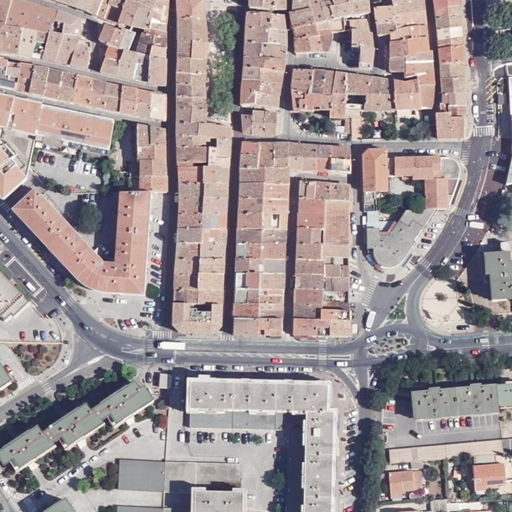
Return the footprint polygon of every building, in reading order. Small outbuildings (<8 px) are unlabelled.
[(0,0),(0,53),(19,56),(23,30),(6,27),(13,0),(0,0)] [(59,13),(14,0),(13,0),(6,27),(23,30),(37,33),(50,35),(50,33),(52,33),(59,13)] [(49,0),(78,9),(89,13),(90,13),(94,0),(49,0)] [(94,0),(90,13),(97,16),(101,0),(94,0)] [(101,0),(97,16),(104,19),(112,2),(104,0),(101,0)] [(104,0),(112,2),(104,19),(118,25),(118,23),(120,18),(126,0),(104,0)] [(138,8),(140,0),(126,0),(120,18),(118,23),(118,25),(119,23),(131,27),(138,8)] [(153,20),(166,25),(168,0),(140,0),(138,8),(131,27),(129,32),(135,34),(143,34),(147,35),(149,30),(152,31),(152,30),(153,20)] [(177,0),(179,20),(206,20),(204,0),(177,0)] [(274,0),(249,0),(250,8),(275,10),(274,0)] [(274,0),(275,10),(285,11),(285,0),(274,0)] [(311,9),(308,0),(298,0),(294,1),(293,13),(311,9)] [(328,22),(321,0),(308,0),(311,9),(316,25),(328,22)] [(321,0),(328,22),(337,20),(334,7),(337,6),(334,0),(321,0)] [(359,0),(352,1),(352,2),(353,9),(368,7),(367,0),(359,0)] [(374,2),(376,23),(392,23),(394,23),(393,14),(395,14),(392,0),(379,0),(380,2),(374,2)] [(392,0),(395,14),(399,14),(425,10),(424,0),(392,0)] [(433,0),(435,9),(460,7),(460,0),(433,0)] [(352,2),(337,6),(334,7),(337,20),(344,18),(353,16),(353,9),(352,2)] [(369,14),(368,7),(353,9),(353,16),(369,14)] [(436,18),(461,16),(460,7),(435,9),(436,18)] [(311,9),(293,13),(290,13),(293,30),(294,30),(315,25),(316,25),(311,9)] [(395,23),(395,31),(410,28),(427,26),(425,10),(399,14),(400,22),(395,23)] [(80,20),(59,13),(52,33),(65,36),(81,38),(80,20)] [(247,15),(245,46),(268,46),(270,30),(271,30),(272,16),(247,15)] [(272,16),(271,30),(285,30),(283,16),(272,16)] [(438,31),(462,28),(461,16),(436,18),(438,31)] [(328,22),(316,25),(315,25),(318,37),(321,53),(328,53),(331,44),(332,38),(331,33),(344,31),(344,21),(344,18),(337,20),(328,22)] [(371,34),(369,19),(344,21),(344,31),(352,31),(361,31),(371,34)] [(166,32),(166,25),(153,20),(152,30),(166,32)] [(179,20),(179,43),(194,43),(208,44),(206,20),(179,20)] [(378,37),(390,35),(390,32),(395,31),(395,23),(394,23),(392,23),(376,23),(378,37)] [(135,34),(129,32),(123,29),(122,30),(117,27),(116,30),(106,25),(99,42),(109,48),(124,51),(137,54),(139,45),(143,34),(135,34)] [(295,38),(318,37),(315,25),(294,30),(295,38)] [(410,28),(411,40),(428,38),(427,26),(410,28)] [(390,32),(390,35),(391,43),(411,40),(410,28),(395,31),(390,32)] [(439,40),(462,38),(462,28),(438,31),(439,40)] [(23,30),(19,56),(33,58),(37,33),(23,30)] [(166,38),(166,32),(152,30),(152,31),(149,30),(147,35),(166,38)] [(270,30),(268,46),(286,47),(286,30),(285,30),(271,30),(270,30)] [(373,49),(371,34),(361,31),(352,31),(352,43),(352,48),(360,49),(361,56),(360,60),(359,69),(372,71),(374,50),(373,49)] [(37,33),(33,58),(43,60),(50,35),(37,33)] [(51,61),(56,62),(65,36),(52,33),(50,33),(50,35),(43,60),(51,61)] [(166,50),(166,38),(147,35),(143,34),(139,45),(157,48),(166,50)] [(74,55),(90,60),(89,49),(78,46),(81,38),(65,36),(56,62),(70,66),(74,55)] [(318,53),(321,53),(318,37),(295,38),(296,54),(318,53)] [(411,40),(391,43),(390,59),(429,51),(428,38),(411,40)] [(439,40),(439,50),(463,47),(462,38),(439,40)] [(179,43),(179,60),(194,60),(194,43),(179,43)] [(194,60),(207,60),(208,44),(194,43),(194,60)] [(166,61),(166,50),(157,48),(139,45),(137,54),(138,55),(150,57),(166,61)] [(268,46),(245,46),(245,58),(251,59),(265,60),(275,60),(285,61),(287,47),(286,47),(268,46)] [(439,50),(441,65),(463,64),(463,47),(439,50)] [(124,51),(109,48),(105,58),(121,62),(124,51)] [(138,55),(137,54),(124,51),(121,62),(116,77),(133,80),(136,65),(138,55)] [(429,51),(390,59),(390,72),(405,74),(406,63),(433,62),(433,51),(429,51)] [(88,70),(90,60),(74,55),(70,66),(88,70)] [(149,67),(150,57),(138,55),(136,65),(149,67)] [(166,87),(166,61),(150,57),(149,67),(148,83),(166,87)] [(121,62),(105,58),(100,73),(116,77),(121,62)] [(251,59),(245,58),(244,70),(260,71),(270,72),(283,74),(284,74),(285,61),(275,60),(265,60),(251,59)] [(179,60),(178,74),(206,75),(207,60),(194,60),(179,60)] [(0,91),(16,95),(17,91),(19,79),(7,77),(9,64),(0,62),(0,91)] [(406,63),(405,74),(405,79),(417,76),(434,73),(433,62),(406,63)] [(19,79),(21,66),(9,64),(7,77),(19,79)] [(441,65),(442,79),(464,79),(463,64),(441,65)] [(148,83),(149,67),(136,65),(133,80),(148,83)] [(32,81),(34,68),(21,66),(19,79),(32,81)] [(47,84),(49,71),(34,68),(32,81),(29,94),(44,97),(47,84)] [(260,71),(244,70),(243,80),(260,81),(260,71)] [(294,70),(291,91),(305,95),(318,96),(319,90),(306,89),(308,71),(294,70)] [(61,88),(63,74),(49,71),(47,84),(61,88)] [(270,72),(260,71),(260,81),(260,87),(266,88),(280,89),(283,74),(270,72)] [(319,90),(318,96),(321,97),(325,72),(308,71),(306,89),(319,90)] [(321,97),(320,111),(330,111),(336,74),(332,73),(325,72),(321,97)] [(434,73),(417,76),(417,81),(418,87),(419,87),(421,109),(424,109),(432,109),(434,104),(434,92),(434,84),(434,73)] [(75,91),(77,77),(63,74),(61,88),(74,91),(75,91)] [(178,74),(178,87),(205,87),(206,75),(178,74)] [(345,87),(346,75),(336,74),(330,111),(330,119),(346,119),(346,117),(346,111),(346,105),(347,94),(346,94),(347,87),(345,87)] [(366,97),(370,79),(346,75),(345,87),(347,87),(346,94),(347,94),(366,97)] [(90,94),(92,81),(77,77),(75,91),(74,91),(73,103),(88,107),(90,94)] [(29,94),(32,81),(19,79),(17,91),(29,94)] [(395,111),(394,82),(370,79),(366,97),(364,112),(372,112),(381,111),(394,111),(395,111)] [(442,79),(443,94),(444,95),(455,95),(465,94),(464,79),(442,79)] [(260,81),(243,80),(241,106),(255,105),(255,106),(256,94),(259,94),(260,87),(260,81)] [(105,97),(106,84),(92,81),(90,94),(105,97)] [(418,87),(417,81),(405,84),(399,83),(394,82),(395,111),(421,109),(419,87),(418,87)] [(59,101),(61,88),(47,84),(44,97),(59,101)] [(121,100),(122,88),(106,84),(105,97),(121,100)] [(178,87),(177,98),(206,99),(205,87),(178,87)] [(256,94),(255,106),(259,107),(278,109),(279,97),(266,96),(266,88),(260,87),(259,94),(256,94)] [(73,103),(74,91),(61,88),(59,101),(73,103)] [(135,103),(137,91),(122,88),(121,100),(119,114),(134,117),(135,103)] [(279,97),(280,89),(266,88),(266,96),(279,97)] [(150,106),(150,93),(137,91),(135,103),(150,106)] [(291,91),(294,111),(300,111),(319,111),(320,111),(321,97),(318,96),(305,95),(291,91)] [(165,96),(150,93),(150,106),(149,119),(154,120),(164,122),(165,96)] [(88,107),(103,110),(105,97),(90,94),(88,107)] [(450,119),(465,119),(465,107),(455,106),(455,95),(444,95),(443,94),(440,101),(441,114),(450,114),(450,119)] [(455,106),(465,107),(465,94),(455,95),(455,106)] [(103,110),(119,114),(121,100),(105,97),(103,110)] [(0,200),(3,204),(30,183),(0,150),(0,130),(37,139),(111,155),(116,124),(0,98),(0,200)] [(177,98),(177,123),(200,125),(206,125),(206,99),(177,98)] [(149,119),(150,106),(135,103),(134,117),(147,119),(149,119)] [(380,122),(381,111),(372,112),(372,122),(380,122)] [(264,136),(265,113),(253,112),(253,117),(252,136),(264,136)] [(277,114),(265,113),(264,136),(276,136),(277,114)] [(464,140),(465,119),(450,119),(450,114),(441,114),(436,114),(437,139),(464,140)] [(252,136),(253,117),(243,115),(244,133),(252,136)] [(351,134),(352,118),(346,117),(346,119),(343,134),(351,134)] [(177,123),(178,136),(199,137),(200,125),(177,123)] [(141,176),(167,177),(166,162),(166,148),(151,147),(151,128),(137,125),(138,163),(141,163),(141,176)] [(199,137),(206,139),(215,139),(215,126),(206,125),(200,125),(199,137)] [(215,139),(230,141),(231,127),(215,126),(215,139)] [(151,147),(166,148),(166,131),(151,128),(151,147)] [(178,136),(178,149),(207,149),(206,139),(199,137),(178,136)] [(206,139),(207,149),(209,149),(209,158),(230,159),(230,141),(215,139),(206,139)] [(242,143),(242,156),(258,157),(259,144),(251,144),(242,143)] [(241,170),(241,185),(265,185),(289,185),(289,170),(288,169),(288,157),(288,145),(289,144),(273,145),(273,170),(257,169),(241,170)] [(258,157),(257,169),(273,170),(273,145),(259,144),(258,157)] [(288,145),(288,157),(303,158),(316,159),(317,159),(317,147),(288,145)] [(332,148),(317,147),(317,159),(332,160),(332,148)] [(350,149),(332,148),(332,160),(351,161),(350,149)] [(178,149),(179,168),(204,169),(209,169),(209,158),(209,149),(207,149),(178,149)] [(387,178),(387,160),(386,151),(369,151),(363,156),(364,192),(376,192),(387,192),(387,178)] [(242,156),(241,170),(257,169),(258,157),(242,156)] [(288,169),(289,170),(303,171),(303,158),(288,157),(288,169)] [(209,169),(229,169),(230,159),(209,158),(209,169)] [(303,158),(303,171),(316,172),(316,159),(303,158)] [(437,209),(448,209),(455,189),(459,177),(459,172),(459,169),(457,165),(455,161),(452,159),(448,158),(420,158),(387,160),(387,178),(404,177),(404,173),(413,173),(413,179),(413,180),(425,180),(426,210),(437,209)] [(316,159),(316,172),(331,173),(332,161),(332,160),(317,159),(316,159)] [(351,161),(332,160),(332,161),(331,173),(351,174),(351,161)] [(179,168),(180,185),(204,185),(204,169),(179,168)] [(204,169),(204,185),(228,184),(229,169),(209,169),(204,169)] [(152,194),(167,194),(167,177),(141,176),(129,177),(129,193),(139,193),(152,194)] [(301,183),(300,200),(314,200),(315,184),(301,183)] [(180,185),(180,200),(204,200),(228,200),(228,184),(204,185),(180,185)] [(330,201),(331,185),(315,184),(314,200),(324,201),(330,201)] [(241,185),(240,200),(264,200),(264,199),(265,185),(241,185)] [(265,185),(264,199),(288,199),(289,185),(265,185)] [(330,201),(350,203),(350,186),(331,185),(330,201)] [(43,242),(66,221),(42,195),(41,196),(36,190),(14,210),(21,218),(23,215),(39,233),(37,235),(39,237),(43,242)] [(364,193),(364,201),(376,200),(376,192),(364,192),(364,193)] [(376,192),(376,200),(388,200),(387,192),(376,192)] [(151,207),(152,194),(139,193),(129,193),(120,193),(118,233),(149,235),(149,226),(146,226),(147,207),(151,207)] [(180,200),(180,215),(204,215),(204,213),(204,200),(180,200)] [(204,213),(204,215),(227,214),(228,200),(204,200),(204,213)] [(240,200),(239,215),(249,215),(263,215),(263,210),(263,207),(264,200),(240,200)] [(300,200),(299,215),(324,216),(324,201),(314,200),(300,200)] [(323,231),(323,245),(350,246),(350,203),(330,201),(324,201),(324,216),(323,231)] [(263,210),(263,215),(287,215),(288,207),(263,207),(263,210)] [(377,222),(376,211),(367,212),(367,222),(377,222)] [(202,230),(226,229),(227,214),(204,215),(202,230)] [(23,215),(21,218),(37,235),(39,233),(23,215)] [(180,215),(178,231),(183,230),(202,231),(202,230),(204,215),(180,215)] [(239,215),(238,230),(262,231),(262,229),(263,215),(249,215),(239,215)] [(263,215),(262,229),(286,229),(287,215),(263,215)] [(298,230),(320,231),(323,231),(324,216),(299,215),(298,230)] [(73,274),(96,253),(93,249),(79,234),(66,221),(43,242),(50,250),(53,247),(70,265),(67,268),(71,272),(73,274)] [(400,221),(377,222),(367,222),(368,248),(374,249),(374,256),(375,260),(377,263),(380,265),(383,267),(386,268),(388,268),(393,267),(396,266),(398,265),(403,260),(410,251),(409,250),(408,249),(413,241),(423,227),(415,221),(414,222),(413,221),(409,227),(400,221)] [(201,244),(201,245),(225,245),(226,229),(202,230),(202,231),(201,244)] [(262,229),(262,231),(262,237),(286,238),(286,229),(262,229)] [(178,231),(178,245),(197,245),(201,245),(201,244),(202,231),(183,230),(178,231)] [(238,230),(238,245),(261,245),(261,244),(262,237),(262,231),(238,230)] [(298,230),(298,246),(320,247),(320,231),(298,230)] [(149,235),(118,233),(116,258),(116,263),(115,269),(146,271),(147,263),(143,263),(145,243),(148,243),(149,235)] [(485,255),(486,265),(489,265),(489,275),(491,275),(492,283),(493,300),(511,298),(511,276),(511,253),(510,253),(509,243),(501,243),(502,254),(485,255)] [(261,259),(285,260),(286,244),(261,244),(261,245),(261,259)] [(178,245),(176,260),(200,261),(201,259),(201,245),(197,245),(178,245)] [(201,245),(201,259),(225,259),(225,245),(201,245)] [(238,245),(237,260),(261,260),(261,259),(261,245),(238,245)] [(298,246),(296,276),(309,277),(324,279),(340,278),(340,268),(340,266),(330,266),(330,257),(349,257),(350,246),(323,245),(323,247),(320,247),(298,246)] [(50,250),(67,268),(70,265),(53,247),(50,250)] [(116,263),(116,258),(108,257),(100,249),(96,253),(105,263),(116,263)] [(115,269),(116,263),(105,263),(96,253),(73,274),(79,281),(81,278),(87,284),(92,286),(97,288),(107,290),(107,293),(144,295),(146,271),(115,269)] [(200,275),(224,275),(225,259),(201,259),(200,261),(200,275)] [(260,274),(284,274),(285,260),(261,259),(261,260),(260,274)] [(176,260),(175,275),(199,276),(200,275),(200,261),(176,260)] [(237,260),(236,275),(260,275),(260,274),(261,260),(237,260)] [(340,278),(350,278),(350,268),(340,268),(340,278)] [(0,314),(7,322),(13,315),(15,317),(30,304),(0,272),(0,314)] [(260,290),(283,291),(284,274),(260,274),(260,275),(260,286),(260,290)] [(175,275),(175,291),(198,291),(198,290),(199,276),(175,275)] [(198,290),(223,291),(224,275),(200,275),(199,276),(198,290)] [(236,290),(260,290),(260,286),(260,275),(236,275),(236,290)] [(296,276),(295,290),(324,291),(324,279),(309,277),(296,276)] [(105,293),(107,293),(107,290),(97,288),(92,286),(87,284),(81,278),(79,281),(82,283),(87,287),(93,290),(100,292),(105,293)] [(324,279),(324,291),(350,290),(350,278),(340,278),(324,279)] [(198,302),(198,305),(222,306),(223,291),(198,290),(198,291),(198,302)] [(235,305),(260,305),(260,290),(236,290),(235,305)] [(260,305),(283,305),(283,291),(260,290),(260,305)] [(295,290),(295,305),(323,306),(323,302),(324,291),(295,290)] [(175,291),(174,304),(181,304),(198,305),(198,302),(198,291),(175,291)] [(323,302),(323,306),(322,311),(350,311),(350,303),(323,302)] [(174,311),(173,326),(180,333),(184,333),(197,334),(197,327),(198,305),(181,304),(174,304),(174,311)] [(197,327),(197,334),(198,334),(199,334),(214,334),(215,335),(222,327),(222,306),(198,305),(197,327)] [(258,320),(259,320),(260,312),(260,305),(235,305),(234,320),(247,320),(258,320)] [(295,305),(294,321),(317,321),(322,321),(322,311),(323,306),(295,305)] [(322,311),(322,321),(331,321),(331,328),(350,329),(350,311),(322,311)] [(270,320),(283,320),(283,312),(260,312),(259,320),(270,320)] [(246,336),(258,336),(258,320),(247,320),(247,328),(246,336)] [(258,336),(270,336),(270,320),(259,320),(258,320),(258,336)] [(270,320),(270,336),(282,336),(283,320),(270,320)] [(317,321),(294,321),(294,336),(317,336),(317,321)] [(317,321),(317,336),(330,337),(331,328),(331,321),(322,321),(317,321)] [(233,335),(246,336),(247,328),(234,328),(233,335)] [(331,328),(330,337),(350,337),(350,329),(331,328)] [(4,383),(10,379),(0,364),(0,387),(5,384),(4,383)] [(169,376),(162,376),(161,388),(169,388),(169,376)] [(11,378),(10,379),(4,383),(5,384),(0,387),(0,390),(13,381),(11,378)] [(333,456),(337,456),(337,451),(337,439),(338,431),(339,408),(331,408),(332,381),(266,380),(211,379),(200,379),(200,383),(229,383),(229,382),(234,382),(235,382),(277,383),(316,384),(316,388),(329,389),(329,413),(335,413),(333,456)] [(191,402),(187,402),(187,414),(190,413),(190,428),(233,429),(234,382),(229,382),(229,383),(200,383),(191,383),(191,402)] [(234,382),(233,429),(276,430),(277,383),(235,382),(234,382)] [(277,383),(276,430),(279,430),(289,429),(304,430),(304,421),(307,422),(307,416),(318,416),(318,412),(329,413),(329,389),(316,388),(316,384),(277,383)] [(140,404),(151,398),(144,387),(140,390),(136,384),(129,388),(127,386),(118,392),(119,395),(113,399),(111,397),(101,403),(102,406),(96,410),(102,420),(103,420),(108,417),(111,415),(117,423),(124,419),(125,420),(135,413),(134,412),(141,407),(140,404)] [(511,385),(497,387),(499,405),(511,404),(511,385)] [(499,405),(497,387),(480,388),(480,386),(472,386),(472,389),(456,390),(458,412),(473,411),(473,414),(492,412),(492,409),(499,408),(499,405)] [(458,412),(456,390),(439,392),(438,389),(430,390),(430,393),(414,394),(415,416),(424,415),(425,418),(442,417),(442,413),(458,412)] [(153,397),(151,398),(140,404),(141,407),(134,412),(135,413),(135,414),(156,401),(153,397)] [(102,420),(96,410),(92,412),(88,406),(80,410),(79,408),(68,416),(69,418),(61,422),(60,421),(49,428),(51,430),(48,432),(54,442),(54,443),(59,440),(62,438),(68,446),(75,441),(76,442),(85,436),(85,435),(92,431),(90,428),(102,420)] [(288,455),(333,456),(335,413),(329,413),(318,412),(318,416),(307,416),(307,422),(304,421),(304,430),(289,429),(288,455)] [(125,421),(125,420),(124,419),(117,423),(111,415),(108,417),(115,428),(125,421)] [(106,424),(103,420),(102,420),(90,428),(92,431),(85,435),(85,436),(86,437),(106,424)] [(27,465),(37,459),(36,458),(43,453),(41,450),(54,442),(48,432),(43,435),(39,428),(32,433),(30,430),(20,437),(22,439),(15,444),(13,442),(4,448),(5,450),(0,453),(0,457),(5,465),(10,462),(14,460),(20,468),(27,464),(27,465)] [(77,444),(76,442),(75,441),(68,446),(62,438),(59,440),(66,450),(77,444)] [(511,439),(502,440),(504,454),(511,453),(511,439)] [(389,450),(390,464),(397,463),(411,462),(422,461),(444,459),(474,456),(482,456),(494,455),(504,454),(502,440),(389,450)] [(57,447),(54,443),(54,442),(41,450),(43,453),(36,458),(37,459),(37,460),(57,447)] [(287,498),(332,499),(333,480),(333,456),(288,455),(287,495),(287,498)] [(494,465),(494,455),(482,456),(474,456),(475,463),(481,463),(481,466),(473,467),(475,487),(487,486),(507,484),(505,464),(494,465)] [(28,466),(27,465),(27,464),(20,468),(14,460),(10,462),(18,473),(28,466)] [(167,467),(167,462),(166,462),(120,460),(118,489),(165,491),(167,467)] [(242,465),(167,462),(167,467),(165,491),(169,491),(192,491),(196,491),(242,493),(242,490),(242,465)] [(420,471),(389,474),(391,498),(403,497),(403,491),(422,490),(420,471)] [(243,511),(244,493),(242,493),(196,491),(196,510),(195,511),(243,511)] [(332,511),(332,499),(287,498),(287,511),(332,511)] [(447,499),(430,500),(431,511),(440,511),(448,511),(448,510),(447,503),(447,499)] [(73,511),(70,506),(66,500),(50,511),(73,511)]
